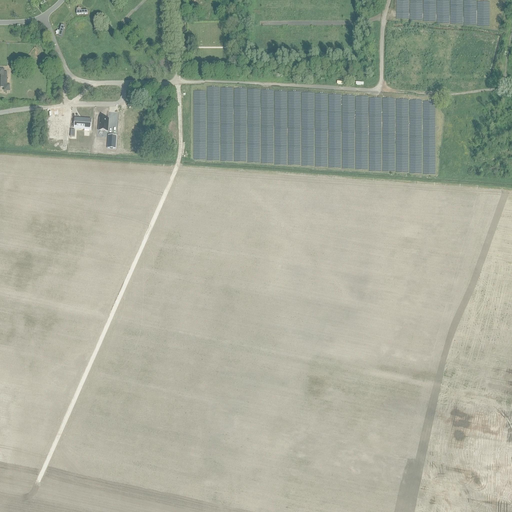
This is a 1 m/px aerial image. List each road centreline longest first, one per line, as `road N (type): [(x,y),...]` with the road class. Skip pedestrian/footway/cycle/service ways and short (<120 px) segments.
road 1 (track): [(177,81),(178,162),(38,481)]
road 2 (residential): [(175,0),(177,81),(124,82)]
